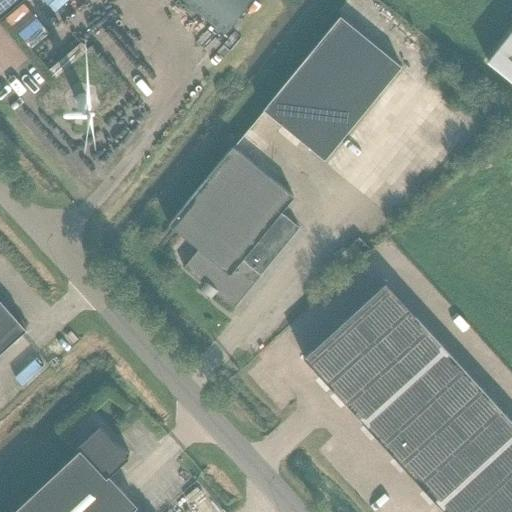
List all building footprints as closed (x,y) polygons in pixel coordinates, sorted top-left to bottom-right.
[(0,0),(0,17),(2,16),(20,0),(0,0)] [(251,0),(181,0),(224,34),(251,0)] [(338,15),(261,109),(322,159),(399,65),(338,15)] [(511,32),(488,64),(511,83),(511,32)] [(231,148),(169,225),(198,250),(185,265),(234,305),(300,225),(283,210),(293,198),(231,148)] [(511,511),(511,422),(385,283),(303,358),(443,511),(511,511)] [(0,300),(0,353),(26,330),(0,300)] [(124,465),(131,454),(115,443),(101,428),(78,449),(80,451),(15,511),(134,511),(139,508),(111,477),(124,465)] [(213,511),(223,503),(198,477),(162,511),(213,511)]
